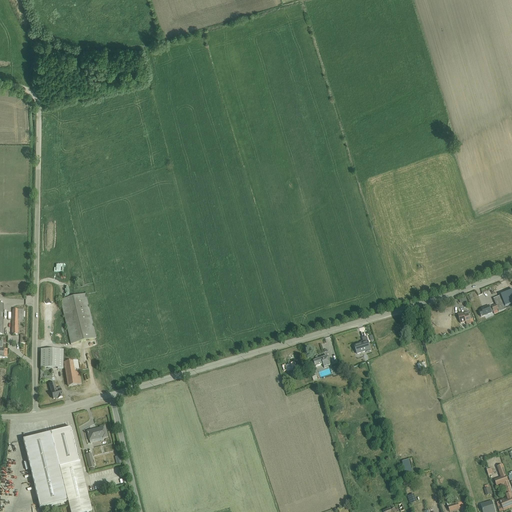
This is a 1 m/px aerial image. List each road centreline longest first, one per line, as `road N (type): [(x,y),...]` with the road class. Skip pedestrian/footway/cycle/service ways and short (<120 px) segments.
road 1 (tertiary): [(511,272),(109,396)]
road 2 (unclassified): [(0,84),(23,88),(39,118),(33,417)]
